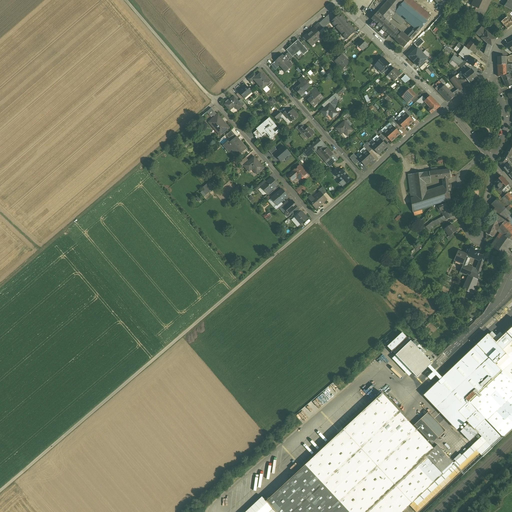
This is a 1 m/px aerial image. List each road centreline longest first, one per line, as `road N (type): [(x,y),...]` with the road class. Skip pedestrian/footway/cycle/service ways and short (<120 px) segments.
road 1 (unclassified): [(0,491),(316,218)]
road 2 (track): [(214,100),(0,286)]
road 3 (residential): [(261,61),(214,100),(316,218)]
road 4 (residential): [(486,151),(461,175),(465,230),(480,238),(499,168)]
road 5 (residential): [(362,178),(261,61)]
road 6 (tertiary): [(336,0),(446,108)]
road 7 (track): [(214,100),(126,0)]
